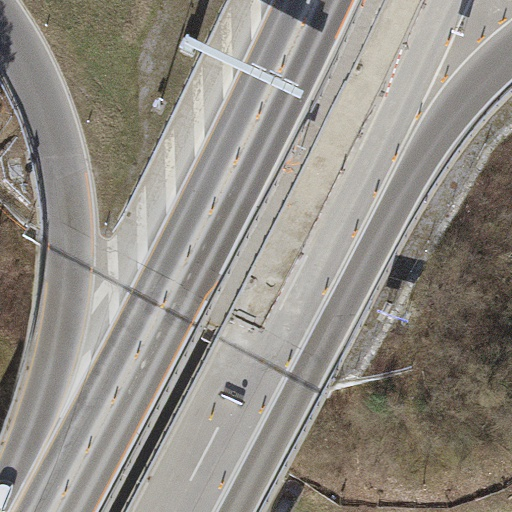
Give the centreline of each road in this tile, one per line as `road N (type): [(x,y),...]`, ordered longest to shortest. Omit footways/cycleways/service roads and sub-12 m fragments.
road 1 (motorway): [(312,0),(52,511)]
road 2 (motorway): [(0,16),(46,105),(67,200),(68,293),(43,511)]
road 3 (motorway): [(177,511),(357,163)]
road 4 (motorway): [(357,163),(511,44)]
road 5 (motorway): [(357,163),(433,0)]
